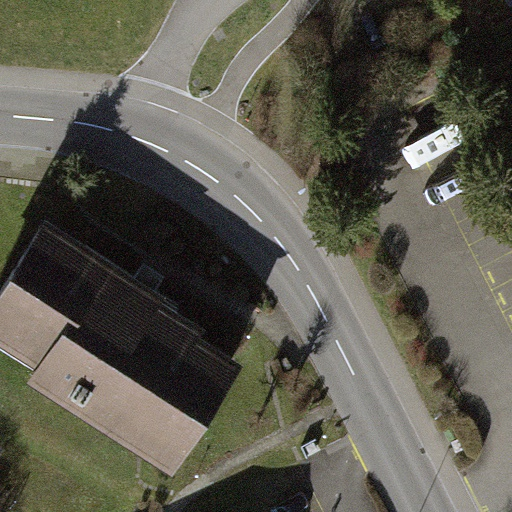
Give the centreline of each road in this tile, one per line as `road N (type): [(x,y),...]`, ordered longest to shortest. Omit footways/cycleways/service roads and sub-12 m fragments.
road 1 (tertiary): [(429,511),(286,248),(210,176),(126,137)]
road 2 (residential): [(126,137),(209,0)]
road 3 (tertiary): [(126,137),(0,116)]
